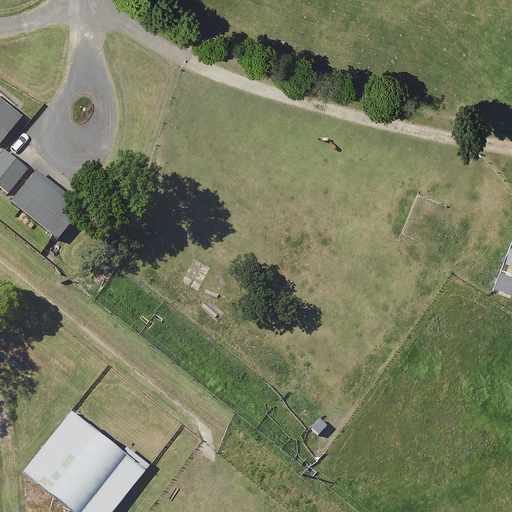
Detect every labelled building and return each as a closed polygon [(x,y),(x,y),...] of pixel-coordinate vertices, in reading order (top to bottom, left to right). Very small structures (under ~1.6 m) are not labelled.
[(0,148),(21,122),(0,105),(0,148)] [(26,172),(1,155),(0,155),(0,190),(8,196),(26,172)] [(82,212),(35,177),(12,207),(58,243),(82,212)] [(511,281),(499,277),(494,292),(511,298),(511,281)] [(126,448),(120,455),(72,417),(24,477),(68,511),(116,511),(146,475),(151,468),(126,448)]
